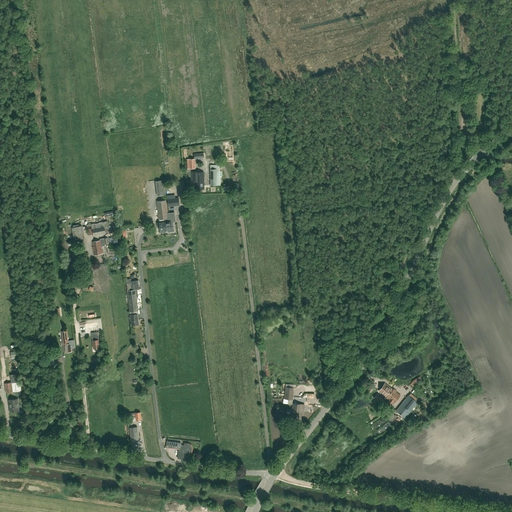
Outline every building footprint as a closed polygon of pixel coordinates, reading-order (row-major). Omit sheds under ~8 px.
[(187,159),(187,162),(187,169),(195,169),(194,159),(187,159)] [(211,186),(220,185),(220,165),(210,165),(210,169),(211,186)] [(196,189),(204,189),(203,172),(192,172),(192,182),(195,182),(196,189)] [(166,195),(164,180),(155,181),(157,196),(166,195)] [(167,199),(168,206),(179,205),(180,205),(179,198),(178,198),(176,198),(167,199)] [(159,228),(160,232),(166,232),(166,230),(164,219),(168,218),(168,213),(166,200),(157,201),(159,222),(157,223),(157,228),(159,228)] [(164,219),(166,230),(168,230),(168,232),(174,231),(174,227),(172,227),(171,226),(174,225),(173,222),(176,222),(175,212),(168,213),(168,218),(164,219)] [(105,233),(114,231),(113,228),(109,229),(108,221),(91,224),(92,229),(88,229),(89,236),(92,235),(94,235),(105,233)] [(82,226),(73,228),(75,238),(84,236),(82,226)] [(100,239),(100,241),(92,242),(94,255),(102,253),(101,247),(105,246),(105,244),(109,243),(108,238),(103,239),(100,239)] [(137,289),(139,289),(138,280),(126,282),(127,290),(130,315),(132,325),(138,324),(137,314),(138,314),(137,297),(138,297),(137,289)] [(64,352),(72,351),(71,343),(70,344),(70,341),(68,342),(66,331),(62,332),(64,352)] [(93,349),(100,348),(99,340),(96,340),(95,336),(92,336),(92,340),(93,349)] [(10,374),(11,383),(5,384),(6,393),(14,392),(20,391),(21,391),(20,382),(19,373),(10,374)] [(422,379),(420,376),(414,380),(411,385),(413,386),(416,383),(422,379)] [(376,385),(373,383),(368,390),(371,392),(376,385)] [(385,383),(379,391),(394,403),(400,395),(396,392),(396,391),(394,389),(393,390),(385,383)] [(285,387),(284,399),(288,400),(288,403),(292,404),(292,400),(293,400),(294,387),(293,387),(293,385),(286,384),(286,387),(285,387)] [(383,399),(377,393),(373,398),(380,403),(383,399)] [(405,418),(417,403),(408,396),(396,411),(405,418)] [(10,412),(19,411),(17,399),(9,400),(10,412)] [(303,405),(293,404),(292,417),(300,418),(300,412),(302,413),(303,412),(303,409),(303,405)] [(389,421),(376,430),(379,434),(392,426),(389,421)] [(131,440),(138,439),(137,427),(130,428),(131,440)] [(186,446),(179,445),(178,458),(188,459),(189,450),(186,449),(186,446)]
